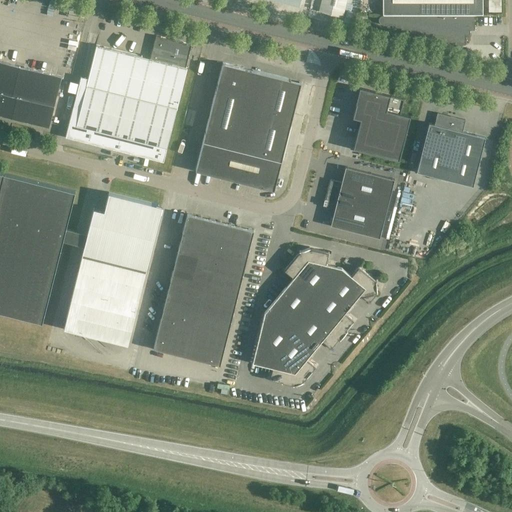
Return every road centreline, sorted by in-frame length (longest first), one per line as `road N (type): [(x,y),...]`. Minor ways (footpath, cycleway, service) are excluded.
road 1 (unclassified): [(0,141),(284,205),(294,193),(333,44)]
road 2 (unknown): [(178,185),(140,339),(150,356),(214,371),(229,364),(267,207)]
road 3 (primary): [(120,442),(363,493)]
road 4 (primary): [(364,471),(120,442)]
road 5 (unclassified): [(509,88),(333,44)]
road 6 (unclassified): [(333,44),(160,0)]
road 7 (primary): [(120,442),(0,420)]
